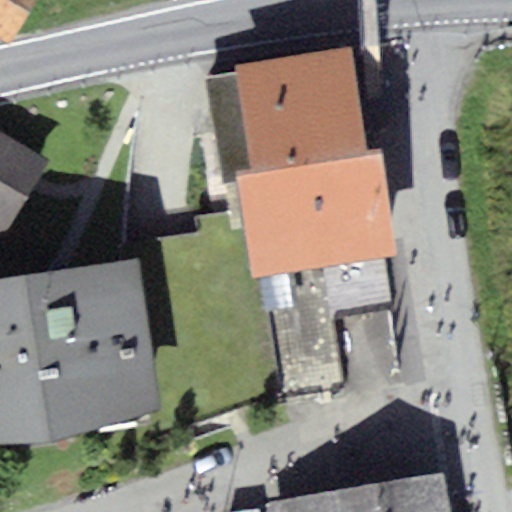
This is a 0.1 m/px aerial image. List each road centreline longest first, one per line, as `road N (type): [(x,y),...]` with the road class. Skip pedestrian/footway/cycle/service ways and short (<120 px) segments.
road 1 (residential): [(412,0),(469,394),(494,511)]
road 2 (secondary): [(354,6),(286,12),(0,70)]
